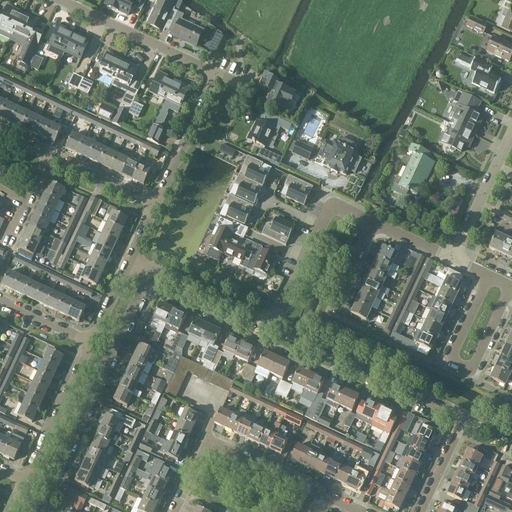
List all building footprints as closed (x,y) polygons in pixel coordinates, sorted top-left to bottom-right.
[(111,0),(109,6),(110,7),(109,7),(118,12),(119,11),(128,16),(133,7),(138,9),(140,6),(144,7),(147,0),(111,0)] [(164,28),(170,31),(179,13),(173,10),(158,3),(148,24),(163,32),(164,28)] [(0,35),(10,40),(13,34),(21,17),(23,14),(8,6),(0,22),(0,35)] [(501,17),(497,27),(511,33),(511,11),(507,19),(501,17)] [(179,13),(170,31),(175,33),(174,37),(195,47),(203,32),(181,22),(184,16),(179,13)] [(20,42),(26,45),(37,22),(38,21),(28,16),(26,20),(21,17),(13,34),(23,38),(20,42)] [(467,27),(483,35),(487,27),(471,19),(467,27)] [(18,62),(29,67),(34,56),(48,27),(37,22),(26,45),(26,47),(25,47),(18,62)] [(50,47),(48,51),(63,58),(65,54),(73,37),(74,33),(67,30),(59,26),(50,47)] [(73,37),(65,54),(80,61),(90,41),(82,37),(74,33),(73,37)] [(208,50),(216,54),(224,38),(217,34),(208,50)] [(511,46),(494,38),(487,53),(488,53),(489,55),(490,56),(492,56),(494,56),(509,63),(511,60),(511,59),(511,46)] [(457,61),(472,67),(475,69),(474,72),(471,78),(473,83),(472,84),(480,88),(480,90),(485,92),(486,91),(494,95),(495,93),(497,93),(498,89),(498,87),(501,80),(489,75),(493,68),(461,53),(457,61)] [(107,54),(98,74),(99,74),(113,81),(121,64),(123,61),(115,57),(107,54)] [(34,56),(29,67),(39,72),(44,61),(34,56)] [(113,81),(111,86),(126,93),(119,109),(128,114),(134,103),(139,92),(129,87),(132,81),(132,80),(138,68),(130,64),(123,61),(121,64),(113,81)] [(165,100),(165,101),(173,84),(172,84),(165,81),(167,77),(159,73),(150,94),(165,100)] [(294,94),(280,87),(281,85),(265,74),(259,86),(270,91),(266,98),(265,98),(263,102),(268,105),(269,104),(280,109),(283,103),(286,104),(290,102),(294,94)] [(69,86),(79,91),(84,80),(74,75),(69,86)] [(3,83),(14,88),(16,83),(5,78),(3,83)] [(84,80),(79,91),(88,96),(94,84),(84,80)] [(172,84),(173,84),(165,101),(165,100),(162,106),(160,112),(166,115),(169,109),(178,114),(190,88),(174,80),(172,84)] [(14,88),(25,93),(27,88),(16,83),(14,88)] [(25,93),(36,99),(38,93),(27,88),(25,93)] [(36,99),(47,104),(49,98),(38,93),(36,99)] [(452,114),(450,120),(456,123),(454,127),(475,136),(483,118),(476,115),(481,103),(465,96),(459,93),(453,104),(456,106),(452,114)] [(47,104),(58,109),(60,104),(49,98),(47,104)] [(0,117),(0,118),(10,124),(18,109),(6,103),(0,117)] [(134,103),(128,114),(138,119),(143,108),(134,103)] [(58,109),(71,115),(74,110),(60,104),(58,109)] [(103,104),(97,117),(110,123),(116,110),(103,104)] [(10,124),(22,129),(29,114),(18,109),(10,124)] [(119,109),(112,124),(122,128),(128,114),(119,109)] [(88,117),(77,111),(74,117),(85,122),(88,117)] [(22,129),(33,134),(40,119),(29,114),(22,129)] [(99,122),(88,117),(85,122),(96,127),(99,122)] [(277,135),(280,129),(289,133),(292,126),(274,118),(270,127),(258,121),(249,140),(267,149),(274,134),(277,135)] [(33,134),(44,139),(51,124),(40,119),(33,134)] [(156,120),(146,140),(157,145),(164,131),(160,129),(162,123),(156,120)] [(109,127),(99,122),(96,127),(107,132),(109,127)] [(51,124),(44,139),(55,144),(62,129),(51,124)] [(109,127),(107,132),(118,137),(121,132),(109,127)] [(443,134),(439,143),(450,148),(449,150),(450,152),(451,153),(453,154),(455,153),(456,152),(456,151),(461,153),(466,143),(471,145),(475,136),(454,127),(449,137),(443,134)] [(131,137),(121,132),(118,137),(128,142),(131,137)] [(402,132),(399,137),(406,140),(409,136),(402,132)] [(66,150),(77,155),(84,140),(73,135),(66,150)] [(142,142),(131,137),(128,142),(140,147),(142,142)] [(77,155),(88,160),(95,145),(84,140),(77,155)] [(140,147),(152,153),(154,148),(142,142),(140,147)] [(297,143),(292,154),(308,161),(313,150),(297,143)] [(355,157),(357,154),(335,143),(333,147),(325,143),(318,157),(327,161),(324,166),(332,170),(331,172),(337,175),(338,173),(346,177),(348,171),(355,174),(361,160),(355,157)] [(88,160),(99,165),(106,150),(95,145),(88,160)] [(233,158),(236,151),(223,146),(220,152),(233,158)] [(395,185),(392,192),(405,198),(408,191),(417,195),(424,179),(426,181),(427,180),(426,180),(433,164),(434,164),(429,161),(431,156),(412,147),(409,152),(414,154),(414,155),(399,186),(395,185)] [(160,151),(154,148),(152,153),(150,155),(157,158),(160,151)] [(261,149),(258,157),(267,161),(270,154),(261,149)] [(99,165),(110,171),(117,155),(106,150),(99,165)] [(110,171),(121,176),(128,161),(128,160),(129,158),(123,155),(122,158),(117,155),(110,171)] [(269,175),(260,171),(263,164),(248,157),(243,167),(249,169),(245,178),(258,184),(257,184),(263,187),(269,175)] [(121,176),(132,181),(139,166),(128,161),(121,176)] [(139,166),(132,181),(144,186),(151,171),(143,167),(145,162),(142,161),(140,166),(139,166)] [(258,184),(245,178),(239,175),(235,185),(240,188),(236,197),(255,206),(260,193),(254,190),(257,184),(258,184)] [(310,194),(304,192),(307,185),(289,177),(284,186),(290,189),(286,198),(304,207),(310,194)] [(50,183),(45,194),(60,202),(66,190),(50,183)] [(45,194),(40,205),(55,213),(60,202),(45,194)] [(226,218),(245,226),(251,214),(242,210),(245,204),(229,196),(225,206),(230,209),(226,218)] [(82,198),(77,210),(82,212),(87,200),(82,198)] [(92,198),(84,213),(89,216),(95,218),(102,202),(92,198)] [(40,205),(34,217),(50,224),(55,213),(40,205)] [(111,217),(108,224),(123,231),(128,220),(120,216),(121,213),(110,208),(106,215),(111,217)] [(77,210),(72,221),(77,223),(82,212),(77,210)] [(84,213),(79,224),(84,227),(89,216),(84,213)] [(503,219),(511,223),(511,217),(505,215),(503,219)] [(34,217),(29,228),(44,235),(50,224),(34,217)] [(223,255),(223,254),(223,253),(229,241),(232,234),(229,233),(233,225),(220,219),(216,227),(219,229),(215,239),(213,239),(210,246),(211,247),(210,249),(223,255)] [(280,236),(289,240),(295,228),(276,219),(272,228),(266,225),(261,235),(286,247),(286,246),(277,242),(280,236)] [(72,221),(66,232),(71,234),(77,223),(72,221)] [(79,224),(74,235),(79,238),(84,227),(79,224)] [(108,224),(102,235),(117,242),(123,231),(108,224)] [(29,228),(24,239),(39,246),(44,235),(29,228)] [(66,232),(61,243),(66,245),(71,234),(66,232)] [(489,249),(500,254),(507,239),(496,234),(489,249)] [(74,235),(69,247),(74,249),(79,238),(74,235)] [(102,235),(97,246),(112,253),(117,242),(102,235)] [(39,246),(24,239),(19,250),(34,257),(39,246)] [(500,254),(511,260),(511,258),(511,241),(507,239),(500,254)] [(240,267),(247,270),(253,255),(247,252),(248,250),(246,248),(245,246),(241,245),(240,246),(229,241),(223,253),(223,254),(226,255),(226,256),(232,259),(234,259),(242,262),(240,267)] [(61,243),(56,254),(61,256),(66,245),(61,243)] [(380,253),(377,258),(393,266),(398,254),(389,250),(390,248),(382,244),(378,253),(380,253)] [(97,246),(92,257),(107,264),(112,253),(97,246)] [(69,247),(64,257),(69,260),(74,249),(69,247)] [(61,256),(56,254),(51,251),(47,260),(51,262),(50,264),(56,267),(61,256)] [(253,255),(247,270),(253,273),(255,270),(267,276),(267,275),(268,275),(272,269),(271,267),(276,257),(263,251),(260,257),(259,257),(253,255)] [(411,274),(416,276),(425,258),(420,256),(411,274)] [(13,262),(25,267),(27,262),(16,257),(13,262)] [(69,260),(64,257),(59,268),(64,270),(69,260)] [(92,257),(87,268),(102,275),(107,264),(92,257)] [(372,270),(387,277),(395,280),(397,275),(390,272),(393,266),(377,258),(372,270)] [(25,267),(36,272),(38,267),(27,262),(25,267)] [(102,275),(87,268),(81,266),(74,281),(80,284),(82,280),(96,287),(102,275)] [(423,280),(442,289),(457,296),(463,284),(447,277),(445,283),(426,274),(429,269),(424,266),(419,278),(424,280),(423,280)] [(36,272),(47,277),(49,273),(38,267),(36,272)] [(372,270),(367,281),(382,288),(387,277),(372,270)] [(2,287),(13,292),(20,278),(8,273),(2,287)] [(47,277),(58,283),(60,278),(49,273),(47,277)] [(411,274),(406,285),(411,288),(416,276),(411,274)] [(13,292),(24,297),(31,283),(20,278),(13,292)] [(58,283),(69,288),(71,283),(60,278),(58,283)] [(418,291),(423,280),(424,280),(419,278),(413,289),(418,291)] [(363,286),(364,287),(362,292),(377,299),(383,302),(385,296),(387,298),(390,292),(382,288),(367,281),(365,281),(364,281),(363,285),(363,286)] [(24,297),(35,303),(42,288),(31,283),(24,297)] [(69,288),(80,293),(82,288),(71,283),(69,288)] [(406,285),(401,296),(405,299),(411,288),(406,285)] [(35,303),(46,308),(53,293),(42,288),(35,303)] [(82,288),(80,293),(91,298),(93,293),(82,288)] [(413,302),(418,291),(413,289),(408,300),(413,302)] [(442,289),(437,300),(452,307),(457,296),(442,289)] [(362,292),(356,303),(372,310),(377,299),(362,292)] [(46,308),(57,313),(64,299),(53,293),(46,308)] [(401,296),(395,308),(400,310),(405,299),(401,296)] [(57,313),(68,318),(75,304),(64,299),(57,313)] [(408,313),(413,302),(408,300),(403,311),(408,313)] [(437,300),(432,311),(447,318),(452,307),(437,300)] [(162,335),(164,329),(173,310),(167,307),(168,306),(162,303),(161,304),(152,323),(159,326),(156,332),(154,338),(146,334),(144,340),(156,346),(162,335)] [(372,310),(356,303),(351,314),(366,321),(372,310)] [(75,304),(68,318),(79,323),(86,309),(75,304)] [(395,308),(390,319),(395,321),(400,310),(395,308)] [(173,310),(164,329),(175,334),(168,350),(174,353),(177,348),(182,335),(178,333),(186,316),(173,310)] [(403,325),(408,313),(403,311),(398,322),(403,325)] [(432,311),(426,322),(441,329),(447,318),(432,311)] [(395,321),(390,319),(385,330),(390,332),(395,321)] [(188,336),(201,342),(208,326),(202,323),(202,322),(201,321),(198,320),(196,320),(196,321),(195,320),(188,336)] [(424,327),(421,333),(436,340),(441,329),(426,322),(422,320),(420,324),(424,327)] [(397,336),(403,325),(398,322),(392,334),(397,336)] [(203,368),(208,370),(211,364),(217,352),(218,349),(214,347),(221,332),(220,332),(221,331),(220,330),(216,328),(215,328),(214,329),(208,326),(201,342),(209,346),(209,347),(208,348),(207,350),(206,352),(205,353),(204,356),(204,357),(203,359),(203,360),(206,362),(203,368)] [(22,338),(13,333),(9,341),(14,343),(12,346),(17,349),(22,338)] [(434,346),(436,340),(421,333),(416,345),(420,347),(431,352),(432,350),(433,351),(436,346),(434,346)] [(397,336),(392,334),(389,340),(417,353),(420,347),(416,345),(412,343),(397,336)] [(189,338),(182,335),(177,348),(183,351),(189,338)] [(223,352),(236,358),(243,343),(238,340),(238,338),(231,335),(231,337),(230,337),(223,352)] [(25,339),(20,350),(24,352),(30,341),(25,339)] [(243,343),(236,358),(248,364),(255,348),(243,343)] [(140,345),(135,356),(148,363),(154,351),(140,345)] [(12,346),(7,358),(12,360),(17,349),(12,346)] [(511,348),(506,346),(501,357),(511,362),(511,348)] [(20,350),(14,361),(19,363),(24,352),(20,350)] [(49,350),(44,362),(58,368),(63,357),(49,350)] [(217,352),(211,364),(217,367),(223,354),(217,352)] [(252,368),(246,381),(247,381),(252,383),(256,374),(268,379),(270,374),(277,359),(265,353),(257,370),(252,368)] [(135,356),(129,367),(143,374),(148,363),(135,356)] [(511,362),(501,357),(496,368),(511,375),(511,372),(511,362)] [(7,358),(2,369),(6,371),(12,360),(7,358)] [(179,363),(190,368),(193,363),(182,358),(179,363)] [(290,365),(277,359),(270,374),(283,380),(290,365)] [(14,361),(9,372),(14,374),(19,363),(14,361)] [(174,375),(175,372),(179,363),(174,361),(169,373),(174,375)] [(44,362),(39,373),(53,379),(58,368),(44,362)] [(186,377),(188,372),(190,368),(179,363),(175,372),(186,377)] [(188,372),(194,375),(198,365),(193,363),(190,368),(188,372)] [(193,376),(198,379),(203,368),(198,365),(194,375),(193,376)] [(241,378),(246,381),(252,368),(247,365),(241,378)] [(129,367),(124,379),(138,385),(143,374),(129,367)] [(208,370),(203,368),(198,379),(203,381),(208,370)] [(511,375),(496,368),(490,380),(505,387),(508,381),(511,383),(511,375)] [(292,384),(305,390),(312,375),(299,369),(292,384)] [(203,381),(209,383),(214,373),(208,370),(203,381)] [(9,372),(4,383),(9,385),(14,374),(9,372)] [(184,382),(186,377),(175,372),(174,375),(173,377),(184,382)] [(39,373),(33,384),(48,390),(53,379),(39,373)] [(169,386),(171,382),(173,377),(174,375),(169,373),(164,384),(166,385),(169,386)] [(209,383),(214,386),(219,375),(214,373),(209,383)] [(214,386),(219,388),(224,377),(219,375),(214,386)] [(317,377),(312,375),(305,390),(318,396),(325,381),(324,380),(325,379),(318,375),(317,377)] [(182,387),(184,382),(173,377),(171,382),(182,387)] [(219,388),(224,391),(229,380),(224,377),(219,388)] [(138,385),(124,379),(122,379),(120,384),(121,385),(119,390),(133,396),(137,398),(140,393),(135,390),(138,385)] [(230,392),(232,387),(235,382),(229,380),(224,391),(230,393),(230,392)] [(166,385),(164,384),(161,382),(156,394),(161,396),(166,385)] [(179,393),(182,387),(171,382),(169,386),(168,388),(179,393)] [(275,394),(280,397),(286,384),(281,382),(275,394)] [(4,383),(0,391),(0,394),(4,396),(9,385),(4,383)] [(339,406),(347,391),(341,388),(342,386),(335,383),(334,385),(325,405),(337,411),(339,406)] [(33,384),(28,395),(42,401),(48,390),(33,384)] [(286,384),(280,397),(278,402),(282,404),(284,399),(287,400),(292,387),(286,384)] [(233,394),(240,397),(243,392),(232,387),(230,392),(233,394)] [(177,398),(179,393),(168,388),(166,393),(177,398)] [(133,396),(119,390),(114,401),(127,407),(133,396)] [(347,391),(339,406),(352,412),(359,397),(347,391)] [(240,397),(252,402),(254,397),(243,392),(240,397)] [(0,404),(4,396),(0,394),(0,413),(6,417),(8,412),(0,407),(0,404)] [(161,396),(156,394),(151,404),(156,407),(161,396)] [(28,395),(23,405),(37,412),(42,401),(28,395)] [(252,402),(263,407),(265,402),(254,397),(252,402)] [(310,411),(316,413),(321,401),(315,398),(310,411)] [(162,399),(157,410),(162,413),(167,402),(162,399)] [(354,419),(372,427),(374,423),(381,407),(376,405),(376,403),(370,400),(369,401),(368,401),(366,406),(362,403),(356,416),(354,419)] [(324,402),(321,401),(316,413),(312,421),(318,423),(325,407),(322,406),(324,402)] [(263,407),(274,413),(276,407),(265,402),(263,407)] [(156,407),(151,404),(145,416),(150,419),(156,407)] [(37,412),(23,405),(18,417),(32,423),(37,412)] [(274,413),(285,418),(287,412),(276,407),(274,413)] [(381,407),(374,423),(372,427),(384,433),(379,443),(385,446),(391,433),(397,420),(392,417),(394,413),(393,413),(394,411),(387,408),(386,410),(381,407)] [(157,410),(152,421),(157,424),(162,413),(157,410)] [(186,410),(181,421),(194,428),(199,416),(186,410)] [(214,424),(225,430),(232,415),(221,410),(214,424)] [(111,411),(109,416),(107,416),(102,426),(115,433),(119,424),(132,430),(136,422),(111,411)] [(285,418),(284,420),(300,428),(303,420),(299,418),(287,412),(285,418)] [(237,435),(243,420),(246,415),(240,413),(238,418),(232,415),(225,430),(237,435)] [(354,419),(356,416),(350,414),(344,426),(350,429),(354,419)] [(402,417),(396,428),(401,430),(406,433),(409,427),(404,425),(407,419),(402,417)] [(4,425),(15,430),(18,425),(7,420),(4,425)] [(237,435),(248,440),(254,426),(243,420),(237,435)] [(147,432),(151,435),(154,436),(159,425),(157,424),(152,421),(147,432)] [(181,421),(175,432),(189,439),(194,428),(181,421)] [(306,427),(317,433),(320,427),(309,422),(306,427)] [(18,425),(15,430),(27,435),(29,430),(18,425)] [(259,445),(270,450),(280,427),(275,425),(271,433),(265,431),(259,445)] [(98,434),(96,438),(110,444),(115,433),(102,426),(101,428),(99,428),(97,432),(98,434)] [(248,440),(259,445),(265,431),(254,426),(248,440)] [(422,426),(416,438),(430,444),(436,433),(422,426)] [(280,427),(270,450),(281,455),(288,441),(282,438),(286,430),(280,427)] [(317,433),(328,438),(331,432),(320,427),(317,433)] [(396,428),(391,439),(396,441),(401,430),(396,428)] [(138,430),(133,441),(138,444),(143,433),(138,430)] [(166,441),(170,443),(184,450),(186,450),(188,445),(187,444),(189,439),(175,432),(171,431),(166,441)] [(147,432),(142,443),(147,445),(151,435),(147,432)] [(328,438),(339,443),(342,438),(331,432),(328,438)] [(0,454),(3,456),(10,441),(0,436),(0,454)] [(96,438),(91,449),(105,455),(110,444),(96,438)] [(339,443),(350,448),(353,443),(342,438),(339,443)] [(416,438),(411,448),(411,449),(425,455),(430,444),(416,438)] [(391,439),(386,450),(391,453),(396,441),(391,439)] [(10,441),(3,456),(14,461),(21,447),(10,441)] [(133,441),(127,453),(132,455),(138,444),(133,441)] [(147,445),(142,443),(139,449),(151,454),(153,449),(147,445)] [(184,450),(170,443),(165,455),(178,461),(180,462),(182,457),(181,456),(184,450)] [(350,448),(361,454),(364,448),(353,443),(350,448)] [(291,460),(302,465),(309,451),(297,446),(291,460)] [(425,455),(411,449),(411,448),(407,446),(401,458),(406,460),(420,466),(422,466),(425,461),(423,460),(425,455)] [(361,454),(372,459),(375,453),(364,448),(361,454)] [(91,449),(86,460),(100,466),(105,455),(91,449)] [(386,450),(381,461),(386,464),(391,453),(386,450)] [(140,460),(146,463),(149,457),(137,451),(130,467),(135,470),(140,460)] [(302,465),(313,470),(320,456),(309,451),(302,465)] [(468,451),(463,462),(478,469),(483,457),(468,451)] [(127,453),(122,463),(127,466),(132,455),(127,453)] [(375,453),(372,459),(364,476),(369,478),(380,456),(375,453)] [(313,470),(324,476),(331,461),(320,456),(313,470)] [(104,468),(100,466),(86,460),(85,461),(83,461),(81,465),(83,467),(80,471),(94,478),(99,480),(104,468)] [(406,460),(401,471),(415,477),(420,466),(406,460)] [(119,470),(117,474),(122,477),(127,466),(122,463),(122,464),(116,461),(115,464),(117,465),(116,469),(119,470)] [(324,476),(335,481),(342,467),(331,461),(324,476)] [(381,461),(375,472),(380,475),(386,464),(381,461)] [(458,473),(472,480),(477,482),(479,477),(475,475),(478,469),(463,462),(460,462),(458,467),(459,469),(458,473)] [(495,463),(490,474),(494,477),(500,465),(495,463)] [(145,474),(146,474),(167,484),(173,473),(154,464),(151,471),(147,469),(145,474)] [(130,480),(135,470),(130,467),(125,478),(130,480)] [(335,481),(346,486),(353,472),(342,467),(335,481)] [(503,467),(499,476),(497,479),(508,484),(511,479),(506,476),(509,470),(503,467)] [(94,478),(80,471),(75,482),(89,489),(94,478)] [(401,471),(395,482),(410,488),(415,477),(401,471)] [(353,472),(346,486),(358,491),(364,477),(353,472)] [(375,472),(370,484),(375,486),(380,475),(375,472)] [(458,473),(452,484),(467,491),(472,480),(458,473)] [(117,474),(112,486),(117,488),(122,477),(117,474)] [(151,482),(148,489),(162,495),(164,495),(166,491),(165,489),(167,484),(146,474),(144,478),(148,480),(147,481),(151,482)] [(490,474),(484,485),(489,487),(494,477),(490,474)] [(125,492),(130,480),(125,478),(120,489),(125,492)] [(395,482),(390,493),(404,500),(410,488),(395,482)] [(375,486),(370,484),(365,495),(370,497),(375,486)] [(467,491),(452,484),(447,495),(462,502),(467,491)] [(484,485),(479,496),(484,499),(489,487),(484,485)] [(117,488),(112,486),(106,497),(111,500),(117,488)] [(119,503),(125,492),(120,489),(114,501),(119,503)] [(162,495),(148,489),(143,500),(157,507),(157,506),(159,506),(161,502),(160,500),(162,495)] [(404,500),(390,493),(383,489),(380,495),(387,499),(385,504),(399,511),(404,500)] [(492,491),(489,497),(501,503),(504,497),(492,491)] [(66,511),(80,511),(87,498),(76,493),(72,501),(77,503),(73,511),(67,511),(66,511)] [(479,496),(474,508),(479,510),(484,499),(479,496)] [(501,503),(489,497),(486,504),(498,510),(501,503)] [(88,504),(96,508),(99,503),(90,499),(88,504)] [(157,507),(143,500),(137,511),(155,511),(154,511),(157,507)] [(99,503),(96,508),(104,511),(106,506),(99,503)]
